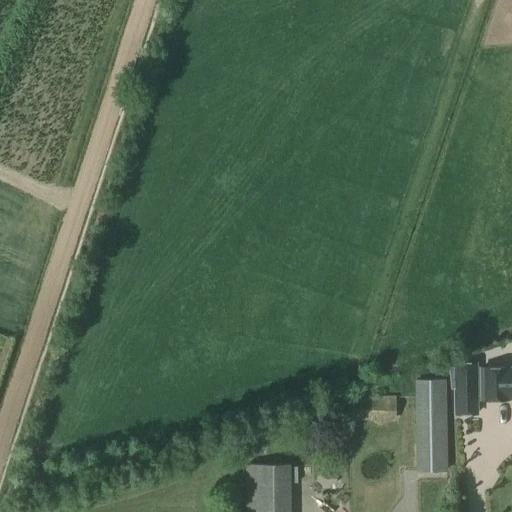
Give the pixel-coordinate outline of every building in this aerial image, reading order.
[(454,388),(454,413),(476,413),(476,359),(452,360),(452,365),(448,365),(450,388),(454,388)] [(508,395),(511,394),(511,367),(508,368),(508,367),(480,368),(481,399),(508,398),(508,395)] [(446,378),(414,379),(416,473),(448,472),(446,378)] [(396,394),(351,394),(351,419),(396,418),(396,394)] [(289,511),(289,466),(247,466),(247,511),(289,511)]
